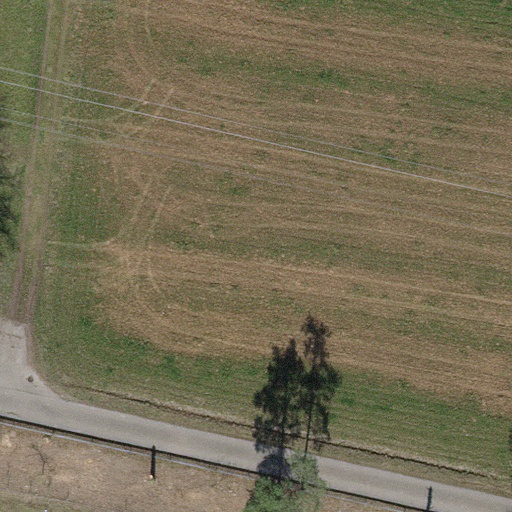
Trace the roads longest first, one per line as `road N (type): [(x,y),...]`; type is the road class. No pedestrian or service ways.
road 1 (unclassified): [(502,511),(0,405)]
road 2 (track): [(7,406),(56,0)]
